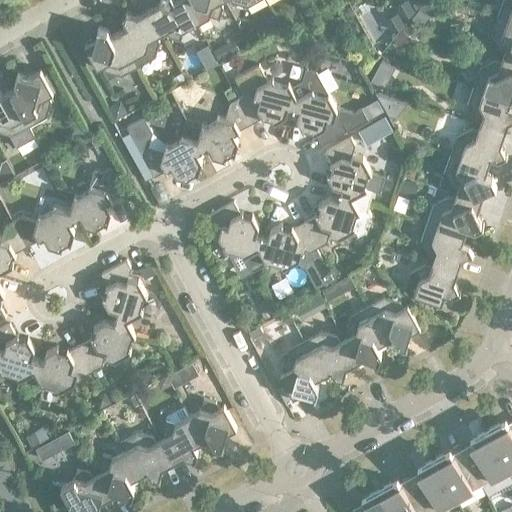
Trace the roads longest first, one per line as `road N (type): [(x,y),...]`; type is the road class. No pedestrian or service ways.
road 1 (residential): [(299,470),(164,219)]
road 2 (residential): [(299,470),(462,375),(495,346)]
road 3 (residential): [(58,277),(164,219)]
